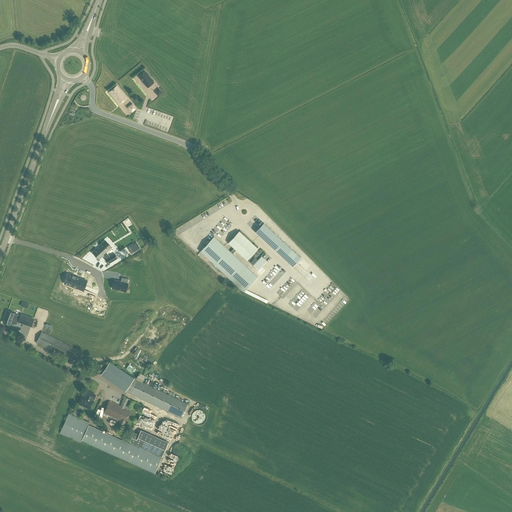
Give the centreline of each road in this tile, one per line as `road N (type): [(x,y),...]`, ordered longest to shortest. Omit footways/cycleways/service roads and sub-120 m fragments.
road 1 (residential): [(228,193),(189,145),(95,111),(83,76)]
road 2 (tertiary): [(0,256),(51,115)]
